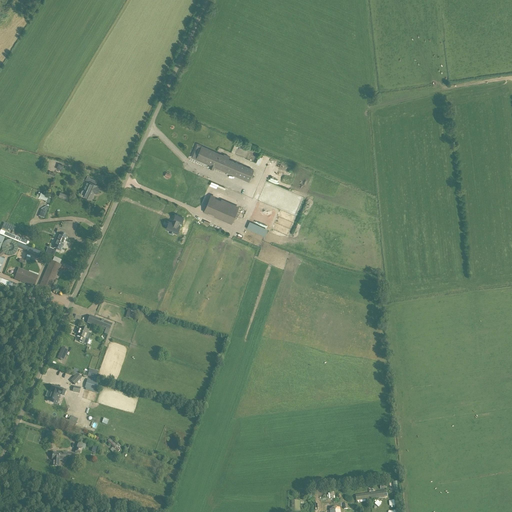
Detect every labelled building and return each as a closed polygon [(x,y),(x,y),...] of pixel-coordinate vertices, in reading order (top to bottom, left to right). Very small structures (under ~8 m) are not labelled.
[(223,155),(216,152),(203,146),(198,157),(249,180),(253,170),(228,159),(230,156),(224,154),(223,155)] [(95,184),(97,181),(87,176),(85,180),(89,181),(83,196),(90,199),(97,185),(95,184)] [(48,195),(41,192),(39,197),(46,200),(48,195)] [(232,222),(238,208),(212,197),(206,211),(232,222)] [(169,221),(166,229),(170,231),(169,232),(173,234),(173,232),(177,234),(180,226),(178,225),(180,222),(181,223),(183,218),(176,214),(173,219),(174,220),(173,223),(169,221)] [(61,251),(67,237),(64,236),(65,232),(58,229),(56,233),(59,234),(53,248),(61,251)] [(29,243),(1,231),(0,231),(0,235),(27,247),(29,243)] [(47,269),(44,277),(39,288),(49,293),(57,273),(56,273),(59,265),(52,262),(48,270),(47,269)] [(38,277),(19,269),(15,279),(34,287),(38,277)] [(0,278),(0,282),(11,287),(10,289),(16,292),(18,286),(13,284),(0,278)] [(109,332),(112,324),(90,316),(87,324),(109,332)] [(87,340),(89,334),(87,333),(88,331),(80,328),(76,336),(80,338),(79,342),(83,343),(85,339),(87,340)] [(87,376),(96,379),(98,372),(89,369),(87,376)] [(82,378),(77,374),(70,381),(75,385),(82,378)] [(98,383),(87,380),(85,388),(95,392),(98,383)] [(50,391),(51,392),(47,401),(53,404),(57,394),(64,397),(66,391),(63,389),(53,385),(52,385),(50,391)] [(71,417),(68,423),(75,426),(78,420),(71,417)] [(117,453),(120,450),(111,441),(109,443),(115,449),(117,453)] [(66,454),(52,453),(52,459),(53,459),(52,466),(59,466),(59,460),(66,460),(66,457),(74,458),(74,454),(66,454)] [(357,501),(381,498),(380,491),(356,495),(357,501)] [(295,511),(300,511),(300,504),(304,504),(304,501),(294,501),(295,511)]
